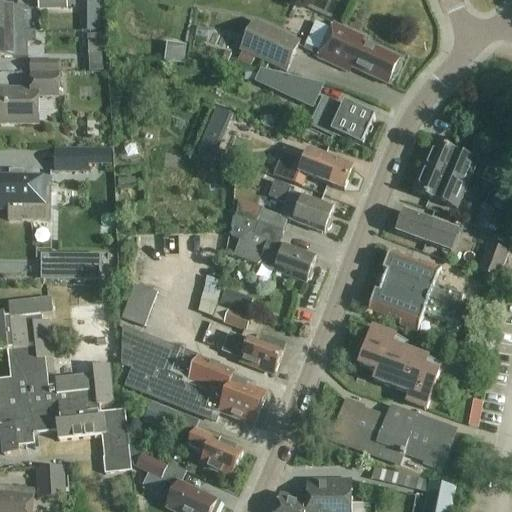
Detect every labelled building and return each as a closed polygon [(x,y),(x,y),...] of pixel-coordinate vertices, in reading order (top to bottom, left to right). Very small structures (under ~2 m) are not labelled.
[(39,0),(39,12),(68,11),(67,0),(39,0)] [(0,34),(27,34),(27,8),(0,8),(0,34)] [(92,29),(109,29),(109,12),(92,12),(92,29)] [(288,75),(302,44),(255,22),(241,53),(255,60),(288,75)] [(397,67),(399,61),(362,44),(364,40),(334,25),(318,59),(338,69),(340,64),(388,86),(393,75),(396,74),(398,69),(397,67)] [(27,34),(0,34),(0,58),(28,59),(27,34)] [(241,53),(236,62),(252,66),(255,60),(241,53)] [(102,56),(89,57),(90,75),(104,75),(102,56)] [(32,64),(31,75),(59,75),(59,64),(32,64)] [(297,80),(273,76),(261,73),(256,85),(315,110),(325,86),(297,80)] [(59,75),(31,75),(31,91),(0,90),(0,126),(38,127),(38,99),(58,99),(59,75)] [(375,119),(348,107),(344,105),(342,109),(323,100),(309,130),(331,140),(333,135),(362,149),(375,119)] [(216,111),(211,124),(227,131),(233,118),(216,111)] [(202,144),(198,155),(214,162),(219,151),(210,148),(202,144)] [(434,144),(423,169),(463,186),(471,169),(469,168),(472,160),(434,144)] [(307,159),(284,151),(274,178),(301,188),(305,178),(344,193),(352,170),(309,153),(307,159)] [(55,175),(89,174),(89,152),(55,152),(55,175)] [(482,183),(500,190),(503,182),(496,165),(488,168),(482,183)] [(463,186),(423,169),(413,194),(449,209),(452,202),(456,204),(463,186)] [(51,211),(52,179),(0,178),(0,210),(10,211),(10,203),(23,203),(23,210),(51,211)] [(238,202),(237,216),(258,224),(283,233),(287,221),(325,235),(326,232),(327,233),(330,230),(332,227),(331,224),(329,223),(334,209),(294,194),(295,191),(275,184),(269,198),(287,205),(282,218),(238,202)] [(473,226),(494,235),(499,223),(491,220),(495,211),(481,206),(473,226)] [(405,213),(397,234),(449,253),(457,233),(405,213)] [(258,224),(237,216),(231,241),(238,243),(232,258),(257,267),(261,264),(275,269),(274,273),(306,285),(307,282),(311,281),(312,276),(311,272),(316,258),(285,247),(285,248),(278,245),(283,233),(258,224)] [(493,245),(481,274),(497,281),(508,252),(493,245)] [(385,285),(458,313),(463,299),(435,288),(441,270),(422,263),(421,266),(390,254),(383,273),(388,275),(385,285)] [(225,324),(225,326),(247,334),(252,321),(229,313),(218,309),(223,283),(206,277),(198,314),(225,324)] [(452,327),(458,313),(385,285),(381,295),(376,293),(369,312),(400,323),(399,326),(417,333),(424,316),(452,327)] [(146,330),(159,296),(135,287),(122,321),(146,330)] [(226,291),(221,306),(234,311),(239,296),(226,291)] [(40,321),(40,315),(52,314),(50,300),(7,305),(9,316),(0,316),(0,352),(7,352),(10,380),(0,381),(0,437),(2,453),(18,451),(17,445),(33,443),(32,432),(56,429),(57,439),(100,434),(104,472),(131,470),(124,409),(100,411),(99,404),(113,403),(108,363),(92,365),(93,379),(87,379),(87,375),(53,378),(54,386),(46,386),(43,358),(51,357),(47,321),(40,321)] [(254,427),(266,395),(254,389),(255,386),(234,378),(235,374),(196,360),(197,358),(126,328),(122,365),(133,368),(127,387),(215,423),(219,414),(254,427)] [(426,412),(440,374),(422,368),(425,359),(389,345),(392,336),(372,329),(358,367),(376,374),(373,383),(409,396),(406,405),(426,412)] [(254,346),(230,335),(222,352),(242,360),(240,363),(274,376),(285,350),(270,344),(254,346)] [(486,429),(492,402),(481,399),(475,426),(486,429)] [(389,422),(363,412),(363,410),(345,403),(331,444),(399,468),(402,460),(404,460),(405,458),(424,465),(423,467),(441,474),(456,434),(393,411),(389,422)] [(145,406),(140,418),(146,421),(145,424),(171,435),(179,415),(153,405),(151,408),(145,406)] [(211,441),(194,433),(187,449),(204,457),(200,466),(231,480),(244,453),(212,439),(211,441)] [(161,482),(162,481),(166,473),(168,468),(135,453),(135,470),(161,482)] [(39,501),(69,500),(68,470),(37,471),(39,501)] [(453,511),(458,490),(430,485),(375,471),(372,482),(428,495),(424,511),(453,511)] [(353,506),(353,482),(308,484),(307,505),(282,497),(277,511),(363,511),(364,505),(353,506)] [(216,511),(221,504),(178,484),(165,511),(168,511),(216,511)] [(0,511),(31,511),(34,492),(0,488),(0,511)]
